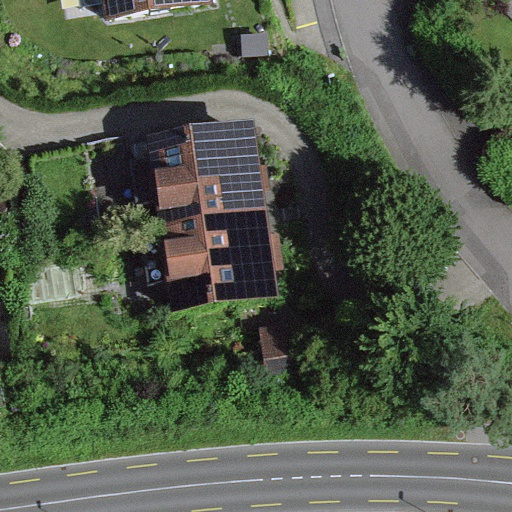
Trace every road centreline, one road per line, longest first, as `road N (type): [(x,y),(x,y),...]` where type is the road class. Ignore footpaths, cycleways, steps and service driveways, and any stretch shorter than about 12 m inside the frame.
road 1 (secondary): [(511,484),(235,480),(0,510)]
road 2 (residential): [(353,0),(373,69),(489,231),(511,248)]
